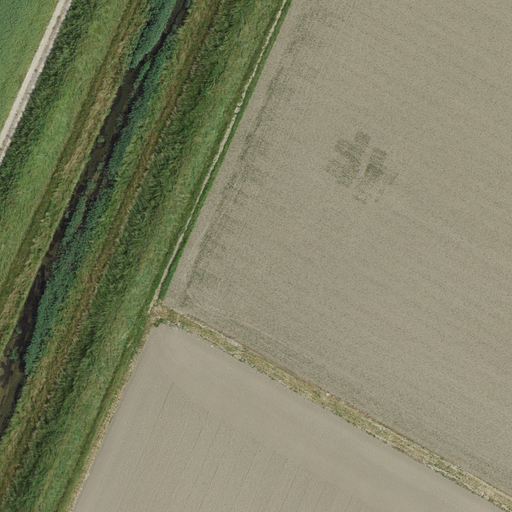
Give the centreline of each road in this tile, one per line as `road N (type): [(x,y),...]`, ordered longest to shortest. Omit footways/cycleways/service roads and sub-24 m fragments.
road 1 (track): [(149,304),(58,511)]
road 2 (track): [(0,152),(66,0)]
